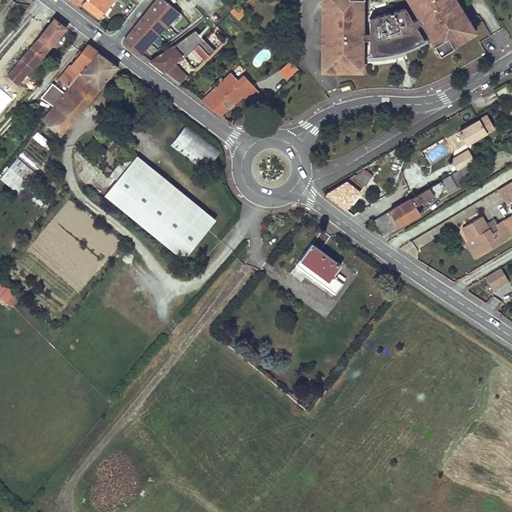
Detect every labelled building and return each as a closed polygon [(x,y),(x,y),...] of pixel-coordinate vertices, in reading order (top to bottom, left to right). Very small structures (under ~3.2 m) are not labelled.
[(70,0),(70,1),(79,8),(83,3),(84,0),(70,0)] [(84,0),(83,3),(99,16),(111,0),(84,0)] [(140,53),(180,12),(172,5),(164,0),(156,0),(124,40),(124,41),(140,53)] [(361,71),(361,39),(368,39),(368,55),(377,55),(385,54),(392,53),(399,51),(408,48),(414,46),(419,43),(423,41),(415,27),(421,23),(435,46),(433,46),(439,56),(452,48),(451,47),(474,33),(455,2),(456,2),(455,0),(407,0),(418,18),(412,22),(404,9),(368,19),(368,33),(361,33),(361,0),(321,0),(321,71),(361,71)] [(246,13),(239,5),(232,11),(239,20),(246,13)] [(114,25),(119,28),(124,21),(119,17),(114,25)] [(18,85),(66,28),(55,19),(7,75),(8,76),(18,85)] [(214,50),(196,30),(173,46),(151,61),(180,84),(192,72),(177,59),(182,55),(184,58),(194,49),(204,60),(209,56),(214,50)] [(69,87),(98,51),(88,44),(59,79),(69,87)] [(61,134),(118,66),(115,64),(98,51),(69,87),(65,91),(64,92),(54,105),(43,118),(61,134)] [(234,104),(233,103),(243,95),(246,91),(248,93),(255,88),(244,75),(237,81),(230,73),(224,80),(222,78),(219,80),(221,82),(215,88),(202,101),(220,115),(227,109),(228,109),(234,104)] [(8,76),(4,81),(13,89),(18,85),(8,76)] [(54,105),(64,92),(53,83),(41,97),(54,105)] [(243,95),(251,104),(261,95),(255,88),(248,93),(246,91),(243,95)] [(481,121),(460,134),(468,147),(489,135),(481,121)] [(187,124),(171,146),(206,171),(222,149),(187,124)] [(130,150),(110,175),(116,180),(137,155),(130,150)] [(469,164),(475,160),(469,150),(451,161),(458,171),(469,164)] [(216,220),(138,156),(107,195),(184,258),(216,220)] [(469,164),(476,176),(482,173),(475,160),(469,164)] [(374,220),(380,230),(386,227),(388,231),(398,225),(398,226),(420,213),(416,206),(434,195),(438,198),(442,191),(442,193),(447,190),(448,192),(476,176),(469,164),(458,171),(374,220)] [(10,166),(1,177),(18,192),(28,182),(10,166)] [(359,180),(366,185),(372,179),(363,171),(356,175),(359,180)] [(325,193),(346,209),(359,191),(361,192),(366,185),(359,180),(356,175),(355,174),(349,178),(346,180),(347,181),(338,186),(336,188),(336,187),(325,193)] [(511,180),(498,189),(506,202),(511,198),(511,180)] [(511,235),(511,214),(498,223),(496,224),(499,230),(492,234),(486,224),(481,216),(462,228),(470,240),(468,245),(475,245),(480,255),(511,235)] [(486,224),(492,234),(499,230),(496,224),(498,223),(495,218),(486,224)] [(312,244),(296,266),(335,294),(342,283),(334,277),(337,273),(342,266),(312,244)] [(468,245),(467,245),(475,258),(480,255),(475,245),(468,245)] [(506,281),(499,268),(485,276),(493,289),(506,281)] [(337,273),(334,277),(342,283),(345,279),(337,273)] [(1,279),(0,279),(0,297),(12,306),(21,294),(1,279)] [(493,296),(488,305),(496,310),(501,301),(493,296)]
